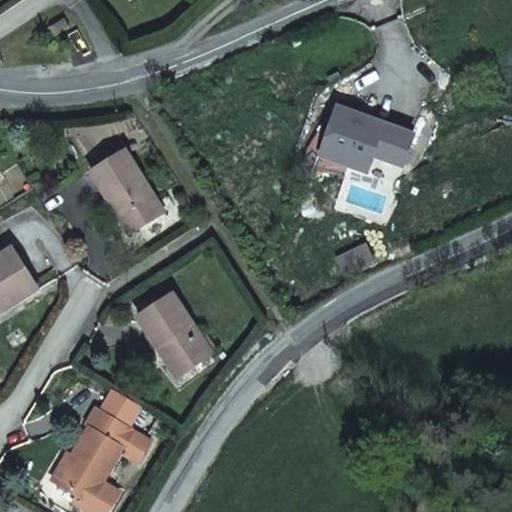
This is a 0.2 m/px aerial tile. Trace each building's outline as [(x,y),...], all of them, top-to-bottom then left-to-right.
[(51,27),(57,36),(71,27),(66,18),(51,27)] [(366,177),(407,186),(417,132),(385,125),(339,109),(323,154),(367,171),(366,177)] [(141,232),(170,214),(133,152),(97,175),(123,216),(132,217),(141,232)] [(141,232),(132,217),(123,216),(134,236),(141,232)] [(368,248),(339,260),(345,273),(373,262),(368,248)] [(24,303),(41,294),(17,252),(0,262),(0,310),(20,299),(24,303)] [(210,354),(200,338),(172,298),(137,322),(158,353),(165,348),(183,376),(212,356),(210,354)] [(0,310),(0,317),(24,303),(20,299),(0,310)] [(214,351),(204,336),(200,338),(210,354),(214,351)] [(183,376),(165,348),(158,353),(177,380),(183,376)] [(57,485),(89,506),(133,436),(97,413),(87,430),(90,432),(72,460),(57,485)] [(52,482),(57,485),(72,460),(67,457),(52,482)]
